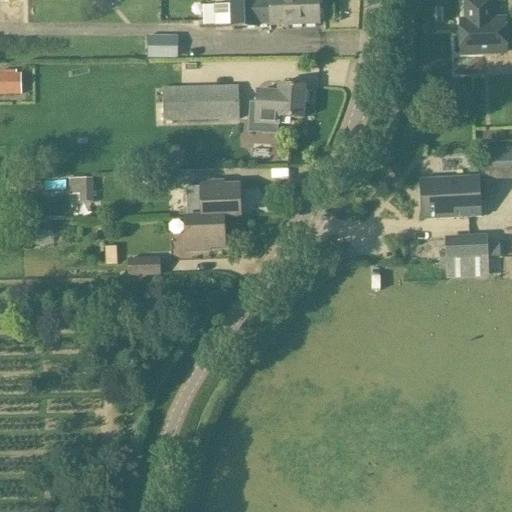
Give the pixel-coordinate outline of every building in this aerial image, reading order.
[(230,0),(231,6),(215,6),(215,26),(259,25),(259,23),(270,23),(270,25),(319,24),(318,0),(230,0)] [(507,52),(505,20),(493,20),(491,0),(464,0),(466,31),(460,31),(461,54),(507,52)] [(177,59),(177,38),(147,38),(147,60),(177,59)] [(0,96),(21,96),(21,75),(0,75),(0,96)] [(236,149),(259,150),(260,123),(278,124),(278,118),(303,120),(304,86),(278,85),(278,92),(256,91),(255,124),(238,123),(236,149)] [(239,120),(238,86),(162,87),(163,122),(239,120)] [(511,147),(482,148),(483,182),(511,180),(511,147)] [(94,201),(93,177),(68,177),(68,192),(80,192),(81,202),(94,201)] [(421,219),(481,216),(480,203),(495,202),(494,182),(479,183),(479,178),(419,180),(421,219)] [(185,217),(240,214),(238,185),(200,187),(201,192),(184,193),(185,217)] [(240,216),(240,214),(185,217),(186,248),(224,247),(223,217),(240,216)] [(486,256),(485,234),(445,235),(446,258),(486,256)] [(160,276),(160,258),(127,259),(128,277),(160,276)]
